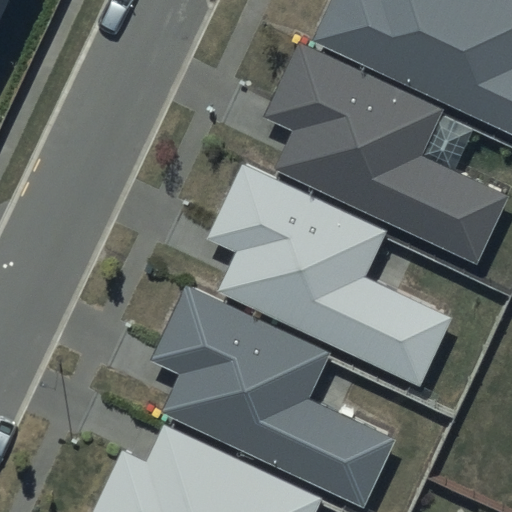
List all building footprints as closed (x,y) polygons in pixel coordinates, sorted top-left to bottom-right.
[(511,0),(330,0),(312,40),(511,133),(511,0)] [(444,110),(299,41),(264,115),(295,129),(275,170),(478,264),(510,197),(422,156),(444,110)] [(386,232),(242,166),(208,239),(236,252),(217,292),(420,387),(451,320),(364,280),(386,232)] [(330,353),(187,287),(153,360),(180,373),(161,413),(365,508),(395,441),(308,401),(330,353)] [(313,511),(320,500),(164,427),(147,463),(122,452),(93,511),(313,511)]
